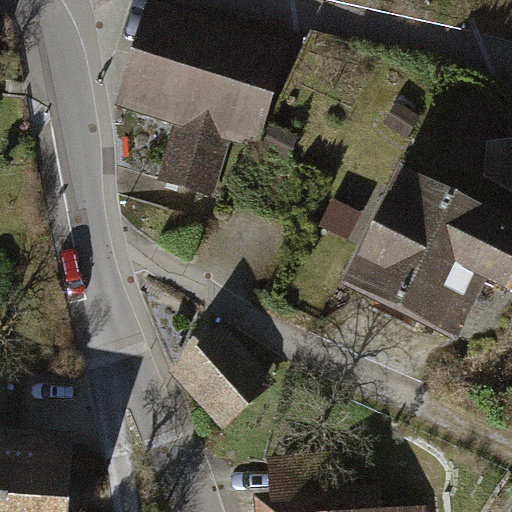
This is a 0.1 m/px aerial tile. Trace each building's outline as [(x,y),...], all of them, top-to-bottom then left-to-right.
[(283,52),(153,12),(126,99),(183,117),(228,130),(256,139),(283,52)] [(228,130),(183,117),(164,181),(210,193),(228,130)] [(507,224),(406,174),(352,284),(454,334),(483,275),(506,287),(511,275),(511,234),(504,231),(507,224)] [(363,239),(369,209),(334,201),(327,231),(363,239)] [(263,382),(222,338),(185,372),(225,417),(263,382)] [(0,511),(59,511),(65,442),(0,436),(0,511)] [(342,511),(335,459),(285,465),(288,511),(342,511)]
